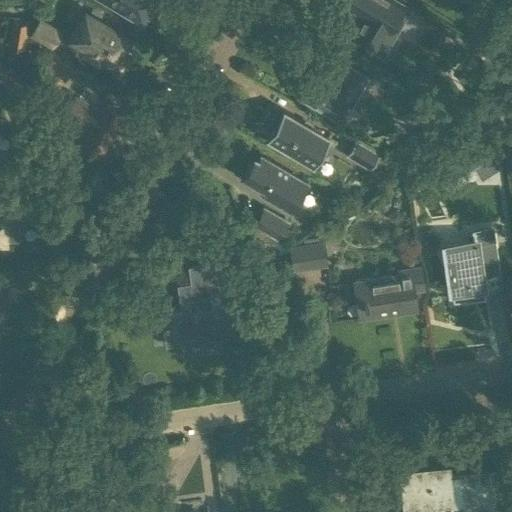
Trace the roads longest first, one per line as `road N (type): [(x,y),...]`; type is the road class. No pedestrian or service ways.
road 1 (residential): [(4,445),(250,0)]
road 2 (residential): [(4,445),(331,399)]
road 3 (residential): [(331,399),(511,371)]
